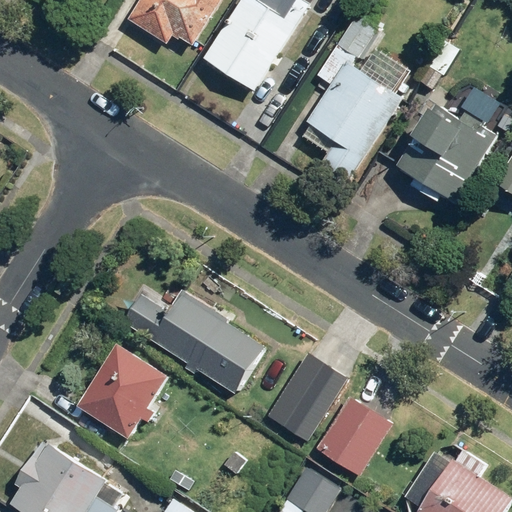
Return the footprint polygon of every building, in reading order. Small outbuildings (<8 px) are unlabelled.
[(200,47),(229,0),(146,0),(135,20),(174,44),(178,37),(186,42),(188,40),(200,47)] [(248,0),(210,59),(261,92),(318,6),(308,0),(248,0)] [(323,169),(353,188),(410,100),(398,92),(412,70),(382,51),(368,73),(357,66),(361,59),(363,60),(382,30),(360,16),(321,76),(338,87),(306,136),(333,153),(323,169)] [(465,48),(449,39),(432,68),(447,77),(465,48)] [(511,104),(481,87),(468,108),(498,125),(511,104)] [(443,106),(404,167),(408,170),(407,172),(420,181),(416,186),(443,203),(447,197),(461,206),(504,138),(484,125),(481,130),(443,106)] [(149,293),(130,323),(193,363),(190,367),(200,373),(202,369),(240,393),(271,345),(234,322),(235,320),(188,290),(175,310),(149,293)] [(173,376),(122,344),(82,406),(133,438),(146,418),(153,422),(160,411),(153,406),(173,376)] [(307,352),(288,381),(307,393),(303,400),(326,415),(350,377),(326,362),(325,363),(307,352)] [(354,396),(321,448),(366,476),(398,424),(354,396)] [(30,511),(122,511),(124,509),(120,506),(128,494),(128,493),(111,482),(113,480),(56,442),(54,445),(47,441),(20,482),(27,487),(17,503),(30,511)] [(467,448),(424,511),(509,511),(511,508),(511,492),(485,474),(492,464),(467,448)] [(333,511),(347,489),(310,466),(290,499),(311,511),(333,511)] [(200,511),(179,497),(168,511),(200,511)] [(299,511),(282,500),(273,511),(299,511)]
